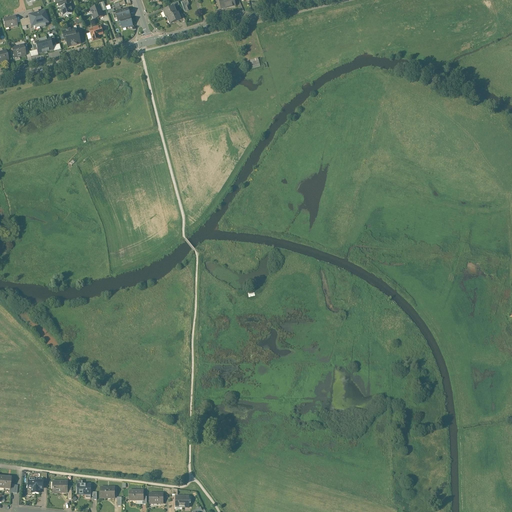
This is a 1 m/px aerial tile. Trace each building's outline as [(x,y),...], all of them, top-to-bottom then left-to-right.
[(218,0),(221,9),(235,6),(233,0),(218,0)] [(69,5),(67,6),(66,5),(60,7),(61,11),(60,13),(62,14),(63,17),(66,16),(68,17),(69,15),(72,14),(71,11),(72,11),(71,8),(70,8),(69,5)] [(99,6),(90,9),(94,20),(103,17),(99,6)] [(172,8),(164,11),(167,18),(168,17),(177,14),(174,7),(172,8)] [(123,11),(116,13),(118,21),(120,21),(120,20),(119,18),(124,16),(125,19),(130,18),(127,9),(123,10),(123,11)] [(45,12),(28,16),(31,28),(48,24),(45,12)] [(177,14),(168,17),(171,25),(180,21),(181,21),(179,16),(178,13),(177,14)] [(15,16),(3,19),(5,27),(12,26),(12,27),(17,26),(15,16)] [(130,18),(125,19),(124,16),(119,18),(120,20),(120,21),(122,29),(132,26),(130,18)] [(20,20),(22,30),(29,28),(27,18),(20,20)] [(101,27),(89,30),(92,41),(99,39),(98,36),(103,34),(101,27)] [(66,39),(68,48),(81,45),(76,28),(62,32),(64,40),(66,39)] [(39,41),(34,42),(37,55),(54,52),(51,39),(47,40),(48,41),(39,43),(39,41)] [(23,45),(11,48),(14,58),(25,55),(23,45)] [(0,51),(0,63),(3,62),(3,64),(9,62),(5,50),(0,51)] [(10,478),(0,477),(0,488),(9,489),(10,484),(10,478)] [(32,479),(27,479),(27,490),(31,490),(31,494),(40,494),(40,490),(43,490),(43,481),(40,481),(40,479),(32,479)] [(67,482),(53,482),(53,489),(52,489),(52,490),(53,490),(53,493),(54,493),(55,494),(56,494),(57,493),(62,493),(63,493),(64,493),(67,493),(67,482)] [(91,485),(77,485),(77,495),(91,495),(91,485)] [(114,488),(100,488),(100,498),(115,498),(114,488)] [(143,491),(130,491),(129,501),(142,501),(143,501),(143,497),(143,491)] [(163,494),(149,494),(149,504),(163,504),(163,494)] [(184,497),(175,497),(175,508),(182,508),(189,508),(189,496),(184,496),(184,497)]
